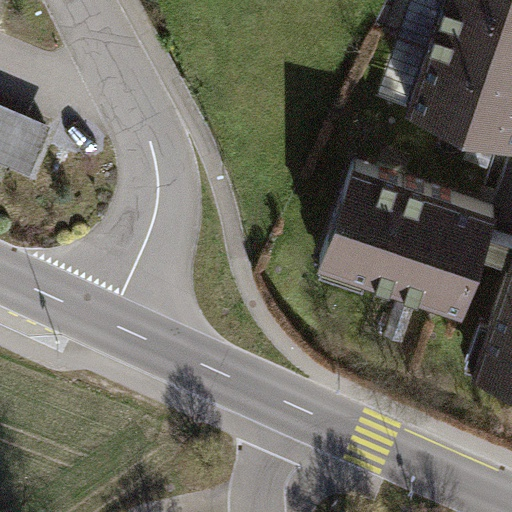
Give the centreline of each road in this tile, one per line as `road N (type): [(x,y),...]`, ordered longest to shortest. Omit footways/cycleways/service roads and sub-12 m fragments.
road 1 (residential): [(112,323),(161,206),(163,159),(132,76),(89,0)]
road 2 (tertiary): [(511,501),(292,404)]
road 3 (tertiary): [(292,404),(112,323)]
road 4 (tertiary): [(112,323),(0,272)]
